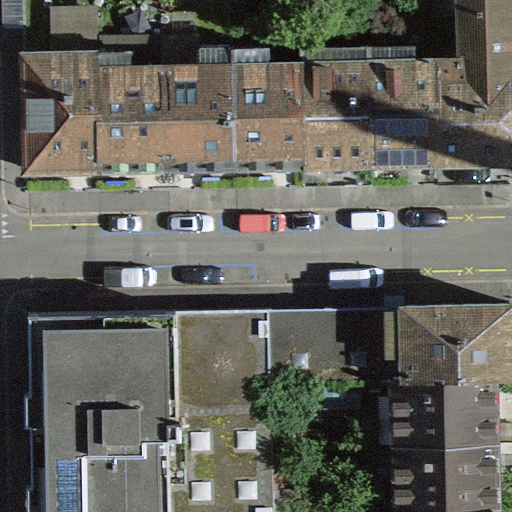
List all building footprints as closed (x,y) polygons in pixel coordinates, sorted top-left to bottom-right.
[(22,0),(23,49),(23,50),(69,49),(70,65),(100,64),(165,63),(164,0),(22,0)] [(437,158),(510,157),(509,73),(507,73),(507,59),(507,58),(511,53),(511,6),(507,2),(507,0),(434,0),(434,9),(464,9),(465,57),(435,58),(437,157),(437,158)] [(69,49),(23,50),(25,166),(44,165),(102,164),(117,163),(182,162),(260,160),(303,159),(332,159),(385,158),(437,157),(435,58),(301,60),(165,63),(100,64),(70,65),(69,49)] [(286,379),(394,378),(393,377),(494,375),(511,374),(511,301),(267,306),(269,379),(285,379),(286,379)] [(30,401),(32,511),(271,511),(269,379),(267,306),(28,311),(30,401)] [(496,458),(495,442),(494,389),(494,377),(494,375),(393,377),(394,378),(395,443),(395,463),(384,463),(384,478),(396,477),(397,509),(397,510),(497,509),(496,458)]
